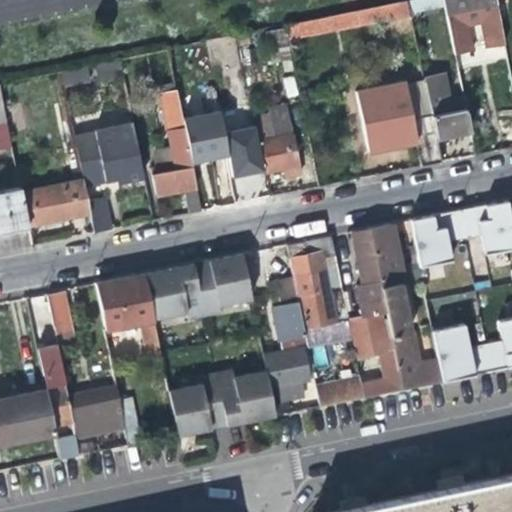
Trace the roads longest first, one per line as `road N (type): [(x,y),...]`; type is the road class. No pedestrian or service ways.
road 1 (residential): [(0,277),(511,172)]
road 2 (residential): [(256,469),(511,417)]
road 3 (residential): [(48,511),(256,469)]
